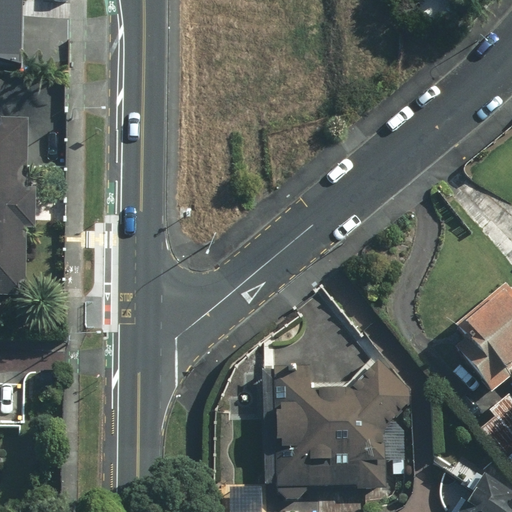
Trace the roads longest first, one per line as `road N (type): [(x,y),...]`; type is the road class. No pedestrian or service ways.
road 1 (residential): [(511,59),(139,369)]
road 2 (secondary): [(143,0),(139,369)]
road 3 (secondary): [(139,369),(136,511)]
